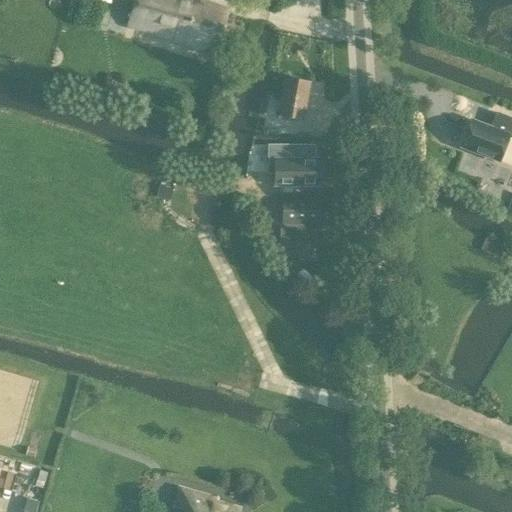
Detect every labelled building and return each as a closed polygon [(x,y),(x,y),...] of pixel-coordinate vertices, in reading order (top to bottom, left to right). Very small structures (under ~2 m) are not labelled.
[(215,51),(222,28),(227,11),(196,0),(134,0),(126,27),(215,51)] [(269,93),(281,95),(277,116),(302,121),(309,82),(284,77),(283,83),(270,81),(269,93)] [(511,137),(511,135),(511,119),(496,113),(490,128),(471,121),(461,147),(498,161),(507,136),(511,137)] [(318,184),(318,161),(274,161),(274,184),(318,184)] [(158,186),(157,195),(156,198),(158,198),(171,200),(173,188),(158,186)] [(282,224),(319,224),(319,198),(282,198),(282,224)] [(499,259),(504,248),(485,238),(479,249),(499,259)] [(27,448),(26,455),(32,457),(34,450),(27,448)] [(185,511),(184,511),(235,511),(236,510),(209,503),(210,498),(180,489),(175,508),(185,511)] [(20,511),(25,498),(13,495),(7,511),(20,511)]
